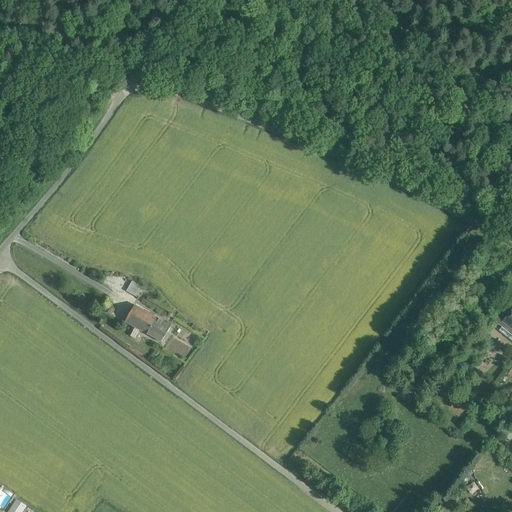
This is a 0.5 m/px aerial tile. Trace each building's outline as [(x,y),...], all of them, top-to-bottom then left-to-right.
[(143,288),(132,281),(126,292),(137,298),(143,288)] [(171,326),(135,306),(125,322),(162,343),(171,326)] [(511,309),(510,312),(503,306),(492,320),(511,335),(511,309)] [(490,322),(482,331),(488,336),(495,326),(490,322)] [(476,337),(470,346),(474,349),(480,340),(476,337)] [(481,371),(472,367),(467,378),(476,382),(481,371)] [(430,375),(426,373),(414,387),(422,394),(440,371),(436,368),(430,375)] [(467,483),(469,492),(479,490),(477,481),(467,483)] [(21,511),(25,506),(17,501),(9,511),(21,511)]
